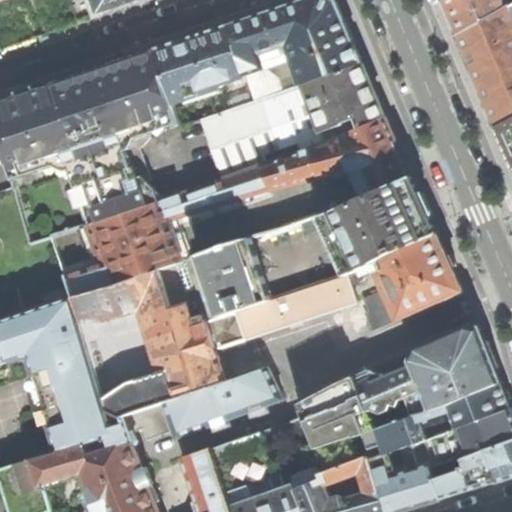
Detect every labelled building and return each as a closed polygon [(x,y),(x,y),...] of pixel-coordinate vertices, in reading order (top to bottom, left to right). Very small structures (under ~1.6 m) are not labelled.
[(149,0),(72,0),(80,23),(138,4),(149,0)] [(309,0),(280,10),(231,26),(248,75),(256,101),(282,92),(279,79),(266,68),(294,58),(303,85),(305,84),(364,64),(350,31),(338,2),(333,0),(309,0)] [(511,0),(444,0),(451,16),(459,34),(509,8),(511,6),(511,0)] [(487,103),(497,127),(511,119),(511,6),(509,8),(459,34),(469,60),(487,103)] [(222,29),(156,51),(173,103),(224,87),(223,84),(248,75),(231,26),(222,29)] [(69,80),(0,103),(0,138),(7,158),(12,176),(67,156),(82,199),(90,196),(99,223),(147,206),(123,138),(178,118),(173,103),(156,51),(69,80)] [(375,90),(364,64),(305,84),(327,142),(349,134),(349,133),(386,118),(375,90)] [(203,119),(224,179),(269,163),(267,155),(299,144),(302,152),(327,142),(305,84),(303,85),(282,92),(256,101),(203,119)] [(353,173),(362,196),(411,176),(398,144),(386,118),(349,133),(349,134),(327,142),(302,152),(269,163),(224,179),(147,206),(99,223),(54,238),(76,297),(161,270),(186,262),(185,260),(174,221),(272,191),(340,174),(341,176),(353,173)] [(511,119),(497,127),(506,147),(511,161),(511,119)] [(425,205),(411,176),(362,196),(319,215),(347,275),(356,271),(375,263),(374,262),(386,257),(438,234),(425,205)] [(450,259),(438,234),(386,257),(391,268),(380,273),(388,289),(367,298),(373,312),(369,314),(376,330),(419,310),(464,290),(450,259)] [(200,255),(220,316),(238,310),(272,299),(262,267),(252,237),(200,255)] [(207,321),(220,316),(200,255),(185,260),(186,262),(161,270),(173,308),(200,298),(207,321)] [(217,348),(207,321),(200,298),(173,308),(161,270),(76,297),(74,298),(108,411),(123,418),(166,402),(227,381),(222,364),(217,348)] [(238,310),(247,339),(295,323),(359,301),(353,283),(360,281),(356,271),(347,275),(272,299),(238,310)] [(0,364),(31,354),(46,404),(60,451),(85,442),(106,437),(115,434),(113,428),(126,423),(123,418),(108,411),(74,298),(26,314),(17,286),(0,291),(0,364)] [(217,348),(247,339),(238,310),(220,316),(207,321),(217,348)] [(481,328),(470,326),(445,337),(419,349),(423,357),(414,360),(415,364),(384,377),(383,373),(374,377),(371,370),(358,375),(337,384),(299,404),(305,417),(319,447),(356,436),(357,437),(366,434),(382,429),(381,428),(450,405),(503,383),(491,353),(481,328)] [(166,402),(176,430),(230,410),(233,418),(280,401),(281,392),(275,381),(270,368),(227,381),(166,402)] [(511,406),(507,395),(503,383),(450,405),(381,428),(382,429),(366,434),(373,458),(412,445),(427,439),(423,428),(455,418),(460,427),(511,407),(511,406)] [(123,418),(126,423),(130,434),(144,429),(148,440),(176,430),(166,402),(123,418)] [(511,407),(460,427),(427,439),(412,445),(417,464),(418,468),(431,464),(433,468),(469,455),(469,457),(511,441),(511,407)] [(178,438),(233,418),(230,410),(176,430),(178,438)] [(130,434),(126,423),(113,428),(115,434),(106,437),(109,446),(89,453),(85,442),(60,451),(32,460),(41,486),(44,485),(45,487),(84,473),(97,511),(160,511),(150,485),(154,484),(148,467),(144,468),(130,434)] [(213,450),(232,505),(287,485),(278,457),(268,458),(262,432),(213,450)] [(511,441),(469,457),(471,462),(435,475),(442,498),(482,485),(511,476),(511,441)] [(233,511),(232,505),(213,450),(212,448),(184,457),(202,511),(233,511)] [(299,489),(308,511),(390,511),(374,462),(373,458),(371,455),(364,457),(365,458),(322,474),(323,479),(299,489)] [(397,511),(409,508),(442,498),(435,475),(433,468),(431,464),(418,468),(417,464),(404,468),(403,464),(398,466),(399,469),(388,472),(384,459),(374,462),(390,511),(397,511)] [(0,476),(6,495),(12,511),(48,511),(53,510),(45,487),(44,485),(41,486),(32,460),(0,471),(0,476)] [(287,485),(232,505),(233,511),(308,511),(299,489),(323,479),(322,474),(321,473),(287,485)]
